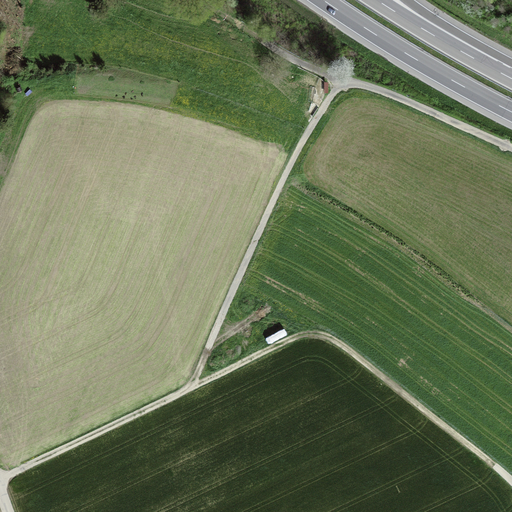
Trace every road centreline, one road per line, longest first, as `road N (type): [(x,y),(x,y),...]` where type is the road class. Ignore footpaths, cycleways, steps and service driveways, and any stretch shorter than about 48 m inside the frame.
road 1 (track): [(511,479),(314,333),(0,478)]
road 2 (track): [(511,149),(289,57),(197,0)]
road 3 (track): [(191,386),(293,156),(340,77)]
road 4 (motorway): [(321,0),(511,111)]
road 5 (motorway): [(494,71),(375,0)]
